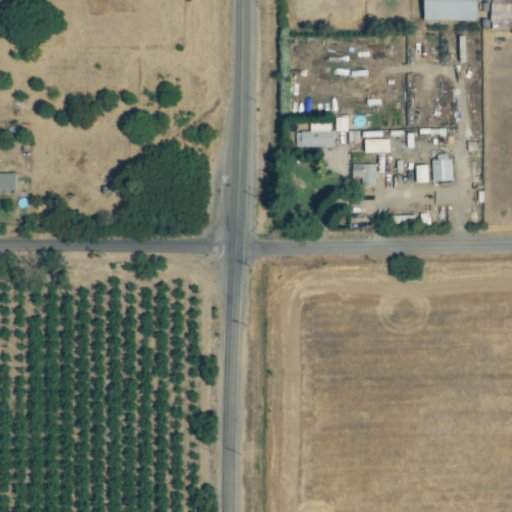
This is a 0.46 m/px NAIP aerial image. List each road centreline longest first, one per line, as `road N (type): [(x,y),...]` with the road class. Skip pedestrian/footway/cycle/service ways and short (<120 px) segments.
road 1 (secondary): [(227,511),(238,0)]
road 2 (residential): [(511,244),(0,248)]
